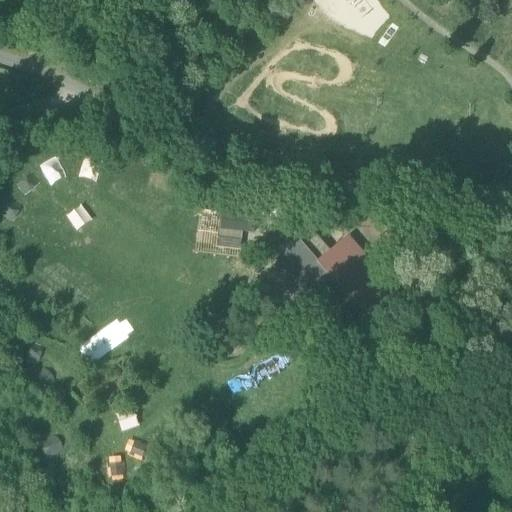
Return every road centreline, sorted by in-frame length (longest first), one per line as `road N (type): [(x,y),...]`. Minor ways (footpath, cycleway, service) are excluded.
road 1 (unclassified): [(511,199),(253,177),(118,112),(0,68)]
road 2 (unclassified): [(295,452),(511,263)]
